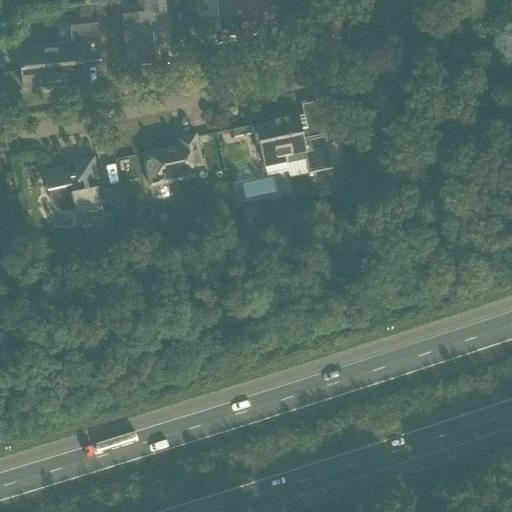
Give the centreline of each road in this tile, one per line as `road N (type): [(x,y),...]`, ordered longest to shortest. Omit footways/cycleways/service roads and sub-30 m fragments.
road 1 (motorway): [(511,325),(0,491)]
road 2 (residential): [(0,137),(294,75),(314,63),(320,0)]
road 3 (motorway): [(216,511),(511,414)]
